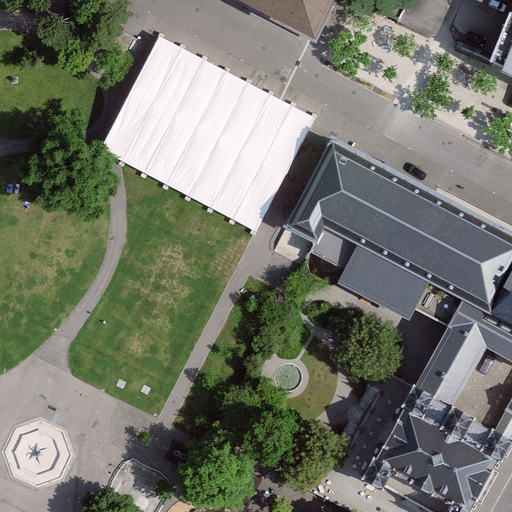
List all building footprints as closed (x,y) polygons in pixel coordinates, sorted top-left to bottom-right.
[(248,0),(315,34),(331,0),(248,0)] [(416,0),(407,20),(437,34),(453,0),(416,0)] [(511,72),(511,26),(496,65),(511,72)] [(511,234),(334,143),(289,229),(309,239),(316,224),(461,298),(511,324),(511,234)] [(448,322),(461,298),(316,224),(309,239),(303,249),(336,266),(331,276),(404,314),(410,303),(448,322)] [(364,478),(428,511),(469,511),(507,440),(447,410),(483,342),(511,357),(511,324),(461,298),(448,322),(415,387),(384,371),(369,400),(382,406),(365,439),(380,447),(364,478)] [(511,394),(493,430),(509,438),(511,433),(511,394)]
